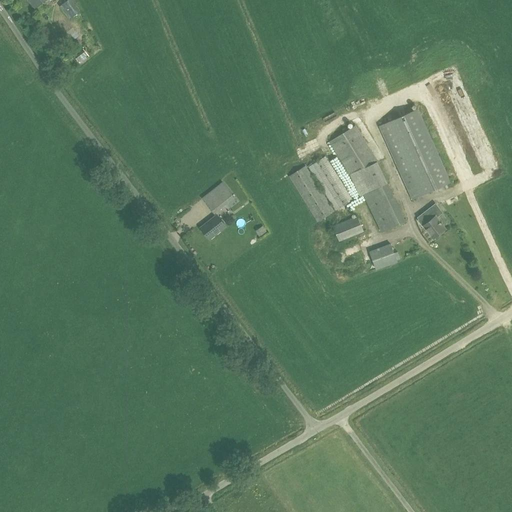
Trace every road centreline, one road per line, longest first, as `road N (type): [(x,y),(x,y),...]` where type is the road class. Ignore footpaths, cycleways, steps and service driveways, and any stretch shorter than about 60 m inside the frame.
road 1 (unclassified): [(315,427),(0,9)]
road 2 (unclassified): [(315,427),(511,304)]
road 3 (unclassified): [(170,511),(315,427)]
